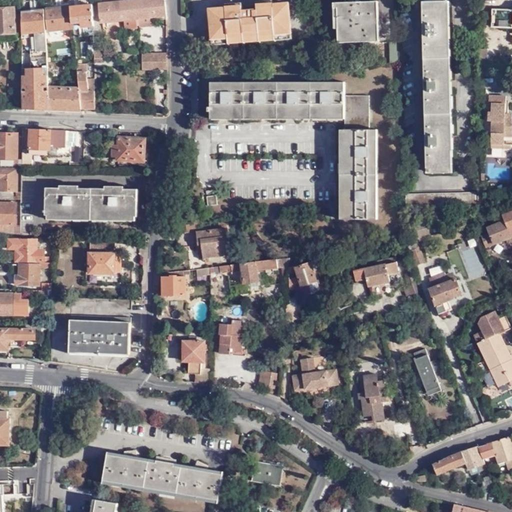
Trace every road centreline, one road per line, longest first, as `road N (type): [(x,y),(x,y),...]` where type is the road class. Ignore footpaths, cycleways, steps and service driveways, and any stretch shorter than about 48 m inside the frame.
road 1 (residential): [(146,382),(261,402),(393,479)]
road 2 (residential): [(177,124),(155,231),(146,382)]
road 3 (residential): [(0,116),(177,124)]
road 4 (residential): [(54,375),(43,511)]
road 5 (residential): [(393,479),(511,426)]
road 6 (residential): [(173,0),(177,124)]
road 7 (residential): [(393,479),(508,511)]
